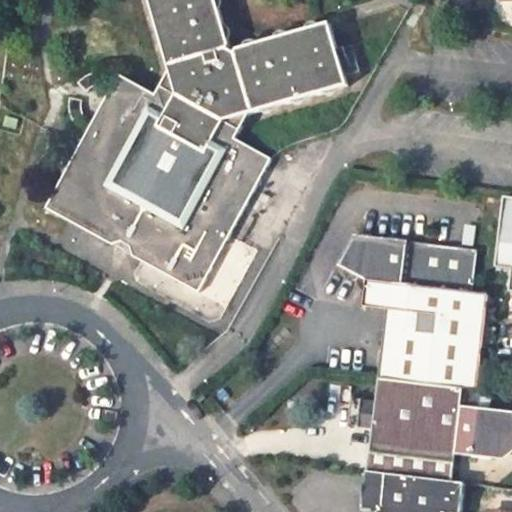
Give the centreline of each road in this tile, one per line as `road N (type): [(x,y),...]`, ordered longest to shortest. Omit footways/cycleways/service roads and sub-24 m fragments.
road 1 (residential): [(139,440),(142,388),(131,359),(86,315),(56,306)]
road 2 (residential): [(139,440),(214,458),(260,511)]
road 3 (residential): [(47,511),(102,492),(139,440)]
